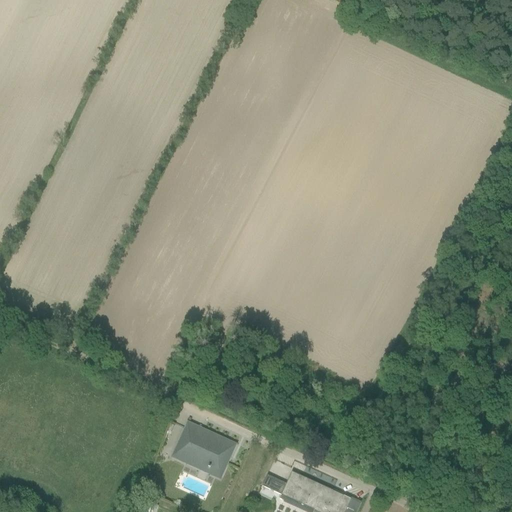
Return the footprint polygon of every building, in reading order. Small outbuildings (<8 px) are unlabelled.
[(179,445),(186,430),(207,440),(209,436),(232,447),(218,477),(218,479),(220,480),(236,444),(187,422),(176,444),(179,445)] [(211,469),(209,473),(218,477),(232,447),(209,436),(207,440),(186,430),(179,445),(189,450),(185,458),(191,460),(190,464),(199,468),(200,464),(211,469)] [(218,479),(218,477),(209,473),(211,469),(200,464),(199,468),(190,464),(191,460),(185,458),(189,450),(179,445),(176,444),(170,458),(218,479)] [(313,511),(322,511),(332,492),(324,488),(323,490),(317,487),(317,485),(291,473),(286,484),(281,495),(279,500),(283,502),(285,497),(314,510),(313,511)] [(281,495),(286,484),(266,475),(261,486),(281,495)] [(149,485),(146,492),(154,495),(157,489),(149,485)] [(353,511),(358,504),(332,492),(322,511),(344,511),(346,510),(349,511),(353,511)] [(285,497),(283,502),(305,511),(313,511),(314,510),(285,497)] [(140,511),(141,511),(155,511),(157,508),(144,503),(140,511)]
